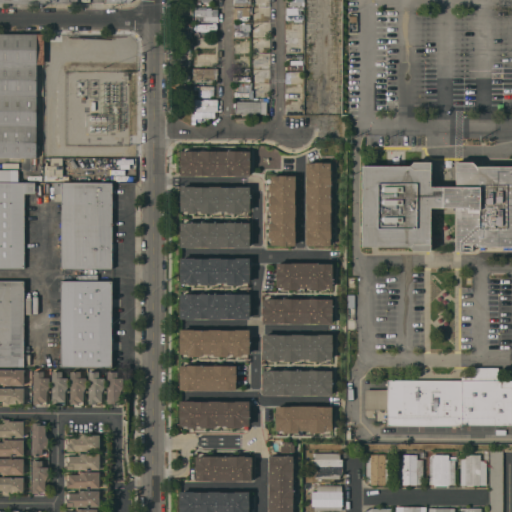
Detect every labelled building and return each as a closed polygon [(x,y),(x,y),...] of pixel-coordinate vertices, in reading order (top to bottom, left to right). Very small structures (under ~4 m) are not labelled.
[(285,7),(286,21),(304,21),(302,0),(289,0),(290,7),(285,7)] [(195,20),(195,16),(194,16),(194,9),(196,9),(196,6),(212,6),(212,9),(218,9),(218,10),(219,10),(219,15),(218,15),(218,16),(217,16),(217,20),(195,20)] [(237,9),(244,9),(244,8),(250,8),(249,21),(237,20),(237,9)] [(250,23),(250,33),(234,34),(233,22),(239,22),(239,24),(250,23)] [(218,24),(218,29),(215,28),(215,31),(210,31),(210,29),(208,29),(208,36),(200,35),(200,31),(197,30),(197,34),(193,34),(193,28),(194,28),(194,23),(218,24)] [(0,33),(44,33),(44,64),(36,64),(36,157),(0,157),(0,33)] [(198,49),(198,45),(195,45),(195,39),(213,39),(213,45),(209,45),(209,49),(198,49)] [(217,52),(217,56),(218,56),(218,61),(194,61),(194,56),(195,56),(195,52),(217,52)] [(269,65),(258,65),(258,67),(253,67),(252,54),(269,54),(269,65)] [(218,68),(218,74),(217,74),(217,80),(196,81),(196,74),(193,74),(193,68),(218,68)] [(253,69),(266,69),(266,70),(268,70),(268,76),(265,76),(265,82),(258,82),(258,83),(253,83),(253,79),(253,69)] [(193,95),(213,96),(213,86),(194,85),(193,95)] [(217,112),(215,112),(215,119),(202,119),(202,112),(194,112),(195,98),(218,99),(217,112)] [(266,101),(266,116),(262,116),(262,113),(251,113),(251,115),(241,115),(241,113),(235,113),(235,106),(233,106),(233,102),(235,102),(235,101),(266,101)] [(249,176),(180,175),(181,166),(180,166),(180,159),(180,150),(250,151),(249,176)] [(305,245),(306,162),(314,162),(314,161),(322,161),(322,162),(330,162),(330,170),(333,170),(333,184),(331,184),(330,196),(332,196),(332,210),(330,210),(330,221),(332,221),(332,237),(330,237),(330,245),(305,245)] [(361,245),(361,165),(409,165),(413,161),(430,161),(431,186),(456,185),(455,162),(473,161),(476,165),(511,165),(511,246),(476,246),(472,243),(472,251),(455,250),(456,207),(430,207),(430,250),(413,250),(409,246),(361,245)] [(295,190),(294,190),(294,204),(295,204),(295,216),(294,216),(294,231),(295,231),(295,245),(270,245),(271,238),(269,238),(269,224),(271,224),(271,211),(269,211),(269,197),(271,197),(271,193),(269,193),(269,184),(271,184),(271,175),(279,175),(279,174),(286,174),(286,175),(295,175),(295,190)] [(0,267),(0,183),(35,183),(35,193),(24,193),(24,267),(0,267)] [(112,268),(62,268),(62,193),(53,193),(53,183),(112,183),(112,268)] [(195,185),(195,186),(221,186),(221,187),(249,186),(250,211),(242,211),(242,213),(227,213),(227,210),(215,210),(215,212),(201,213),(201,210),(196,210),(197,212),(187,213),(187,210),(180,210),(180,202),(179,194),(180,194),(180,186),(195,185)] [(249,247),(180,247),(180,222),(187,222),(187,221),(196,221),(196,222),(200,222),(200,221),(216,221),(216,222),(227,222),(227,221),(242,221),(242,222),(249,222),(249,247)] [(180,257),(194,257),(194,258),(209,258),(209,257),(221,257),(221,258),(235,258),(235,257),(249,257),(249,282),(242,282),(242,284),(228,284),(228,282),(215,282),(215,285),(201,285),(201,282),(196,282),(196,284),(188,284),(188,282),(180,282),(180,257)] [(304,286),(298,286),(298,289),(284,289),(284,287),(276,287),(276,263),(292,263),(292,262),(304,262),(304,286)] [(317,262),(317,263),(332,263),(332,287),(324,287),(324,289),(310,289),(310,286),(304,286),(304,262),(317,262)] [(24,366),(0,366),(0,280),(24,280),(24,366)] [(112,367),(60,366),(61,280),(112,280),(112,367)] [(180,318),(180,293),(249,293),(249,318),(180,318)] [(303,323),(263,323),(262,298),(269,298),(279,298),(279,299),(283,298),(299,298),(299,299),(303,299),(303,323)] [(309,299),(309,298),(325,298),(332,298),(332,323),(303,323),(303,299),(309,299)] [(180,329),(194,329),(208,329),(220,329),(235,329),(249,329),(249,353),(241,353),(241,356),(232,356),(232,353),(228,353),(228,356),(214,356),(214,353),(202,353),(202,356),(188,356),(188,353),(180,353),(180,329)] [(303,358),(298,358),(298,361),(284,361),(284,358),(279,358),(279,360),(270,360),(270,358),(263,358),(262,334),(277,334),(291,334),(303,334),(303,335),(303,358)] [(303,335),(317,334),(332,334),(332,359),(324,359),(324,361),(310,361),(310,358),(303,358),(303,335)] [(180,389),(180,365),(186,365),(186,364),(203,365),(213,365),(229,365),(236,365),(236,389),(180,389)] [(511,424),(460,424),(460,425),(387,425),(387,409),(365,409),(365,389),(387,389),(387,379),(461,380),(461,377),(473,377),(473,367),(498,367),(498,377),(511,377),(511,424)] [(0,369),(24,369),(24,385),(5,385),(5,387),(3,387),(3,382),(0,382),(0,369)] [(332,395),(317,395),(317,394),(277,394),(277,395),(262,394),(262,370),(269,370),(269,369),(279,369),(279,370),(282,370),(282,369),(299,369),(299,370),(309,370),(309,369),(325,369),(325,370),(332,370),(332,395)] [(33,370),(44,370),(44,377),(50,377),(50,390),(51,390),(51,392),(46,392),(46,404),(41,404),(41,403),(33,403),(33,370)] [(52,371),(62,371),(62,377),(68,377),(68,390),(70,390),(70,392),(65,392),(65,405),(59,405),(59,403),(52,403),(52,371)] [(70,371),(80,371),(80,377),(86,377),(86,390),(88,390),(88,392),(84,392),(84,405),(77,405),(77,404),(70,404),(70,371)] [(89,371),(99,371),(99,377),(104,377),(104,390),(106,390),(106,392),(102,392),(102,405),(96,405),(96,403),(89,403),(89,371)] [(107,371),(117,371),(117,377),(123,377),(123,389),(125,389),(125,391),(120,391),(120,405),(114,405),(114,403),(107,403),(107,371)] [(0,387),(24,387),(24,403),(9,403),(9,405),(3,405),(3,401),(0,400),(0,387)] [(180,400),(194,400),(194,401),(208,401),(208,400),(220,400),(220,401),(235,401),(235,400),(249,400),(249,425),(241,425),(241,427),(227,427),(227,425),(214,425),(214,427),(201,427),(201,425),(196,425),(196,427),(187,427),(187,425),(180,425),(180,400)] [(276,406),(291,406),(291,405),(316,405),(316,406),(332,406),(332,430),(324,430),(324,432),(309,432),(309,430),(297,430),(297,432),(283,432),(283,430),(276,430),(276,406)] [(0,436),(0,423),(2,423),(2,419),(9,418),(9,420),(24,420),(24,436),(0,436)] [(47,432),(51,438),(48,440),(48,448),(42,448),(42,454),(32,454),(32,422),(40,422),(40,421),(46,421),(46,433),(47,432)] [(67,450),(67,443),(66,443),(66,437),(78,437),(78,432),(86,433),(86,434),(100,434),(100,450),(67,450)] [(0,454),(0,442),(3,442),(3,437),(10,437),(10,439),(24,439),(24,455),(0,454)] [(503,511),(489,511),(490,450),(503,450),(503,511)] [(67,469),(67,462),(66,462),(66,456),(78,456),(78,451),(80,451),(80,453),(100,453),(100,469),(67,469)] [(340,452),(340,459),(342,459),(342,460),(343,460),(343,473),(342,473),(342,474),(340,474),(340,478),(321,478),(321,480),(318,480),(318,478),(315,478),(315,473),(311,473),(312,459),(314,459),(314,452),(340,452)] [(366,456),(370,456),(370,454),(385,454),(385,458),(391,458),(391,483),(385,483),(385,484),(371,484),(366,476),(366,456)] [(424,484),(417,484),(402,484),(402,482),(397,482),(397,458),(402,458),(402,454),(417,454),(417,459),(419,459),(419,455),(423,455),(424,484)] [(455,484),(448,484),(434,484),(429,484),(429,457),(434,457),(434,454),(449,454),(449,459),(450,459),(451,456),(457,456),(457,461),(455,461),(455,484)] [(487,460),(487,485),(479,484),(479,485),(466,485),(466,484),(460,484),(461,457),(465,457),(465,454),(480,454),(480,460),(487,460)] [(251,480),(195,480),(195,472),(195,464),(195,455),(252,456),(251,480)] [(268,511),(269,455),(293,455),(293,511),(268,511)] [(0,458),(24,458),(24,474),(4,474),(4,476),(2,476),(2,471),(0,471),(0,458)] [(45,494),(39,494),(39,493),(32,493),(32,460),(42,460),(42,466),(48,466),(48,475),(51,477),(47,482),(46,481),(45,494)] [(67,487),(67,480),(66,480),(66,474),(78,474),(78,469),(80,469),(80,471),(100,471),(100,487),(67,487)] [(0,476),(24,476),(24,492),(9,493),(9,494),(2,494),(2,490),(0,490),(0,476)] [(315,510),(315,505),(312,505),(312,491),(317,491),(317,484),(341,485),(341,491),(342,491),(342,506),(342,510),(315,510)] [(67,506),(67,499),(66,499),(66,492),(78,492),(78,488),(80,488),(80,490),(100,490),(100,506),(67,506)] [(249,491),(249,511),(179,511),(179,491),(249,491)]
